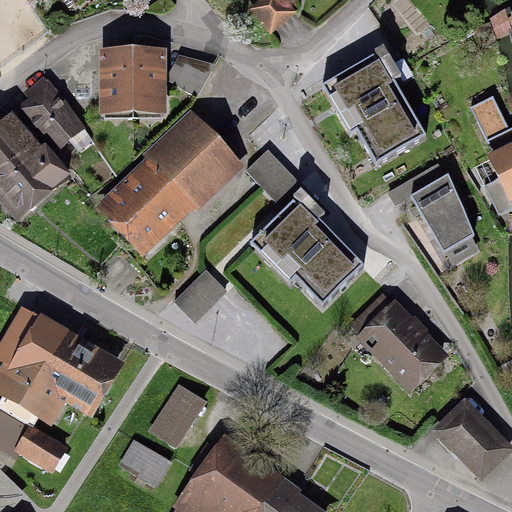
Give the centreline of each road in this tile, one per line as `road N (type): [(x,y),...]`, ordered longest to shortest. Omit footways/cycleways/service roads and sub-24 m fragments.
road 1 (residential): [(0,250),(443,494)]
road 2 (residential): [(511,429),(404,256),(357,221),(287,81)]
road 3 (residential): [(0,83),(44,46),(113,20),(171,22),(287,81)]
